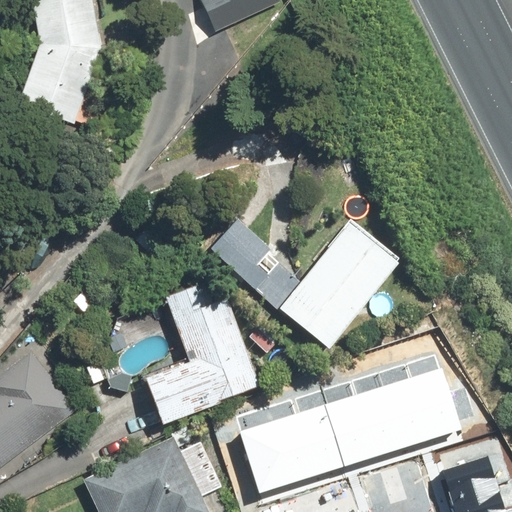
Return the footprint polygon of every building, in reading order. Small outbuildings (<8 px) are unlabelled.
[(83,121),(106,46),(96,0),(38,0),(46,41),(27,103),(83,121)] [(206,0),(216,22),(267,0),(206,0)] [(221,243),(263,286),(338,345),(407,259),(356,219),(307,280),(283,261),(275,271),(264,260),(279,246),(249,216),(221,243)] [(171,421),(267,388),(235,295),(221,299),(214,278),(175,291),(198,355),(154,370),(171,421)] [(0,469),(80,410),(34,349),(0,374),(0,469)] [(241,433),(260,493),(462,429),(443,368),(241,433)] [(201,511),(170,440),(73,482),(86,511),(201,511)] [(441,473),(452,511),(511,511),(511,507),(505,509),(491,458),(441,473)]
